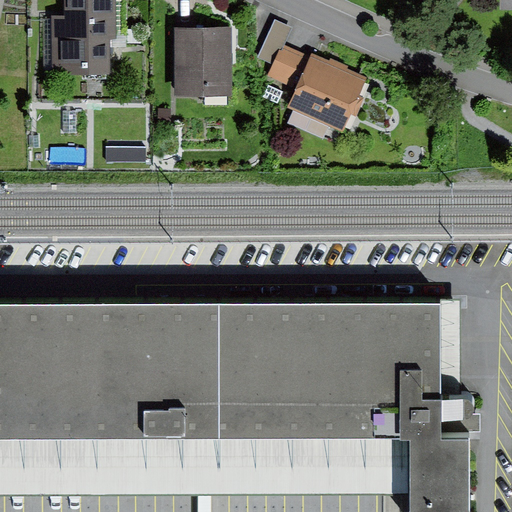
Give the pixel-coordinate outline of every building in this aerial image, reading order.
[(66,0),(66,19),(52,19),(52,77),(109,76),(109,40),(117,39),(116,0),(66,0)] [(511,0),(500,0),(500,13),(511,12),(511,0)] [(277,66),(286,46),(293,29),(275,21),(259,58),(277,66)] [(231,31),(174,30),(173,96),(231,97),(231,31)] [(310,57),(286,46),(277,66),(271,79),(296,90),(287,109),(342,133),(350,115),(356,117),(364,100),(360,96),(367,78),(347,70),(349,67),(330,59),(329,62),(311,54),(310,57)] [(171,109),(159,109),(159,119),(171,119),(171,109)] [(442,309),(0,310),(0,496),(410,495),(410,511),(471,511),(471,445),(442,445),(442,309)]
